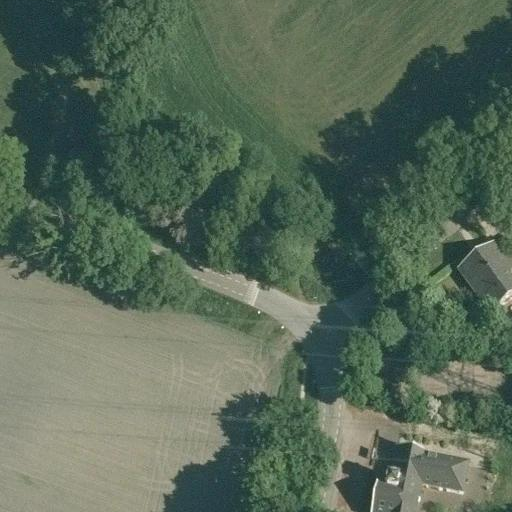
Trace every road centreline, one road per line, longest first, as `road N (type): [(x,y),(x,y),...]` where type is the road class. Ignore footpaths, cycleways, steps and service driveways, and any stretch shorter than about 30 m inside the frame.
road 1 (tertiary): [(316,338),(260,295),(0,199)]
road 2 (unclassified): [(316,338),(511,180)]
road 3 (tertiary): [(313,511),(332,383),(316,338)]
